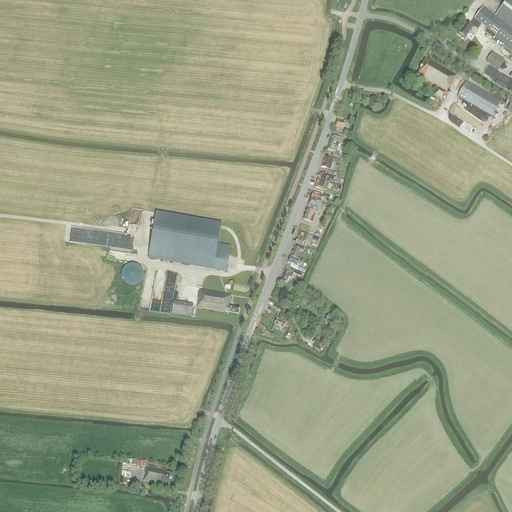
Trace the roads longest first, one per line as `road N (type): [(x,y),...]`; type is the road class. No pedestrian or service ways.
road 1 (secondary): [(195,511),(224,401),(365,0)]
road 2 (track): [(0,215),(118,230),(144,242),(144,261)]
